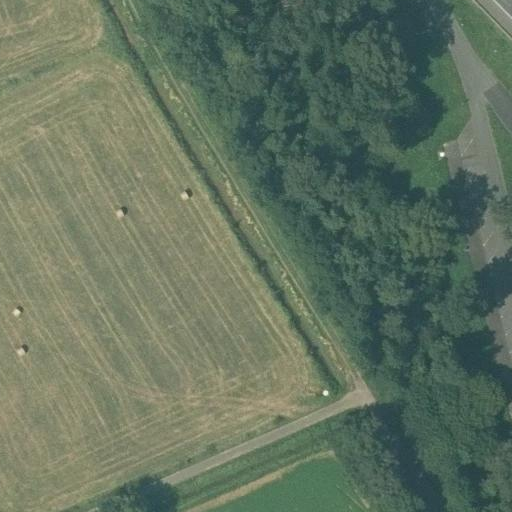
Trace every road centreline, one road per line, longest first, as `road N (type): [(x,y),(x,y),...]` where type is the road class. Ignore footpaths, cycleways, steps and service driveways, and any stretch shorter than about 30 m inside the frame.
road 1 (track): [(130,0),(367,395)]
road 2 (unclassified): [(441,511),(367,395),(98,511)]
